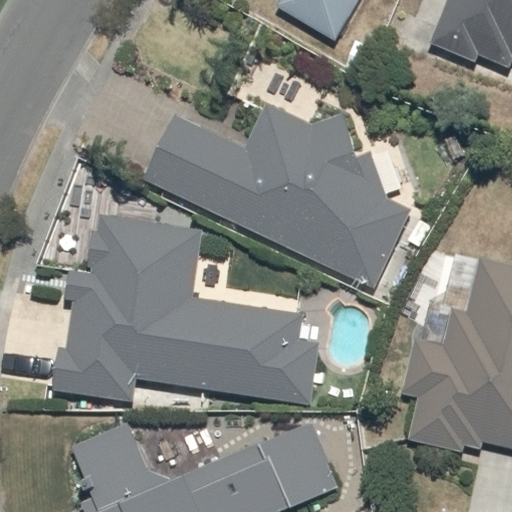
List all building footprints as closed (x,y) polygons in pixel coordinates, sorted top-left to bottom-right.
[(293,0),(288,9),(341,41),(366,0),(293,0)] [(511,0),(457,0),(438,44),(487,67),(491,58),(511,67),(511,0)] [(256,148),(190,120),(159,191),(387,290),(421,211),(391,198),(402,173),(365,156),(379,123),(332,102),(321,127),(274,107),(256,148)] [(136,399),(154,391),(321,406),(329,316),(281,312),(283,284),(204,277),(208,233),(107,224),(98,279),(82,277),(79,303),(84,304),(80,353),(66,352),(62,396),(136,399)] [(511,275),(450,259),(406,421),(511,452),(511,275)] [(143,425),(86,447),(110,511),(285,511),(342,491),(318,428),(164,484),(143,425)]
